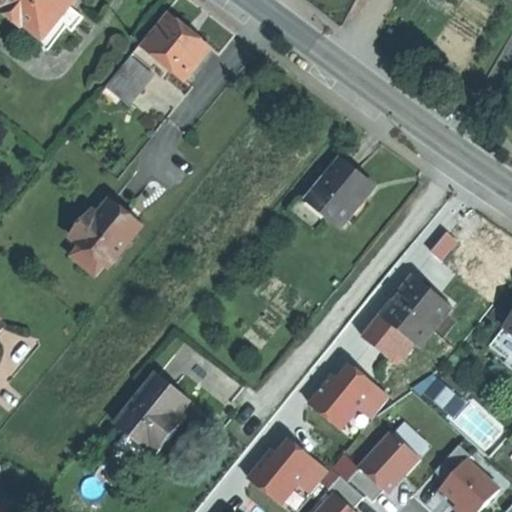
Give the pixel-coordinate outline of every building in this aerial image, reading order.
[(44,39),(59,21),(70,6),(75,0),(0,0),(0,1),(3,4),(2,13),(19,26),(26,24),(44,39)] [(70,6),(59,21),(72,32),(84,17),(70,6)] [(171,14),(144,47),(168,65),(185,79),(211,46),(191,30),(171,14)] [(144,47),(140,43),(133,52),(152,67),(156,63),(164,70),(168,65),(144,47)] [(130,55),(106,85),(129,103),(154,74),(130,55)] [(357,172),(342,159),(309,199),(342,227),(375,187),(357,172)] [(127,210),(112,198),(99,215),(93,210),(73,235),(109,265),(143,224),(127,210)] [(381,316),(386,320),(403,334),(419,346),(451,306),(432,290),(414,276),(381,316)] [(403,334),(386,320),(369,341),(386,355),(403,334)] [(511,332),(505,327),(490,347),(506,359),(503,363),(511,369),(511,332)] [(348,361),(310,408),(340,432),(358,409),(373,421),(392,397),(348,361)] [(150,451),(152,447),(180,413),(191,400),(177,389),(158,373),(117,424),(150,451)] [(439,405),(439,404),(448,394),(449,394),(438,384),(428,395),(439,405)] [(448,394),(439,404),(450,415),(460,405),(448,394)] [(180,413),(152,447),(158,452),(186,418),(180,413)] [(392,432),(349,479),(374,501),(384,489),(388,492),(402,477),(419,457),(392,432)] [(285,436),(247,481),(280,508),(300,485),(312,494),(330,473),(285,436)] [(471,454),(459,444),(434,471),(447,482),(467,459),(471,454)] [(477,511),(499,488),(467,459),(447,482),(442,487),(454,498),(459,502),(455,506),(461,511),(477,511)] [(328,489),(335,495),(352,510),(364,497),(340,476),(328,489)] [(354,511),(352,510),(335,495),(319,511),(354,511)]
